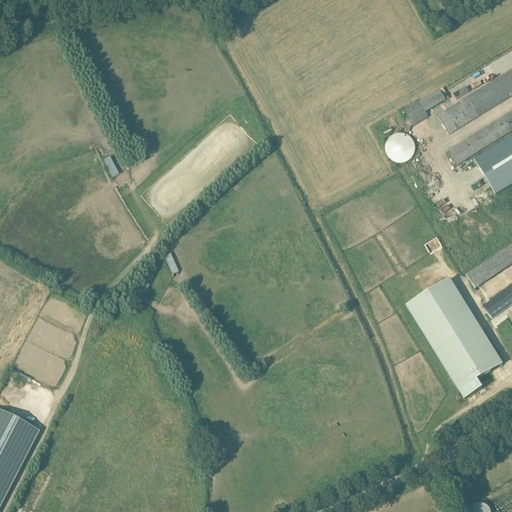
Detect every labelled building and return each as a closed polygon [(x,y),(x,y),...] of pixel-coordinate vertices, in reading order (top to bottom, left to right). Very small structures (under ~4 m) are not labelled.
[(511,95),(511,70),(437,117),(449,135),(511,95)] [(446,102),(439,90),(404,110),(413,127),(428,118),(426,113),(446,102)] [(511,132),(511,111),(448,152),(458,166),(511,132)] [(403,136),(401,135),(400,135),(398,136),(397,136),(395,136),(394,137),(393,137),(392,138),(391,139),(390,140),(389,141),(388,142),(387,144),(387,145),(387,147),(386,149),(386,150),(387,152),(387,154),(387,155),(388,157),(389,158),(390,159),(391,160),(392,161),(393,162),(394,162),(395,163),(397,163),(398,164),(400,164),(401,164),(403,164),(404,163),(406,163),(407,162),(409,161),(410,160),(411,159),(412,158),(413,156),(414,155),(414,154),(414,152),(415,151),(415,150),(415,148),(415,147),(414,146),(414,144),(413,143),(412,142),(411,140),(410,139),(409,138),(407,137),(406,136),(404,136),(403,136)] [(495,196),(511,185),(511,138),(474,162),(495,196)] [(145,161),(141,155),(124,165),(127,171),(145,161)] [(118,175),(109,157),(104,160),(113,178),(118,175)] [(511,244),(460,275),(470,293),(511,268),(511,244)] [(164,257),(173,275),(178,273),(170,254),(164,257)] [(501,366),(448,281),(406,307),(459,393),(464,401),(482,390),(477,381),(501,366)] [(149,285),(143,282),(133,301),(139,304),(149,285)] [(511,285),(480,308),(489,321),(511,304),(511,285)] [(0,507),(38,433),(0,413),(0,507)]
